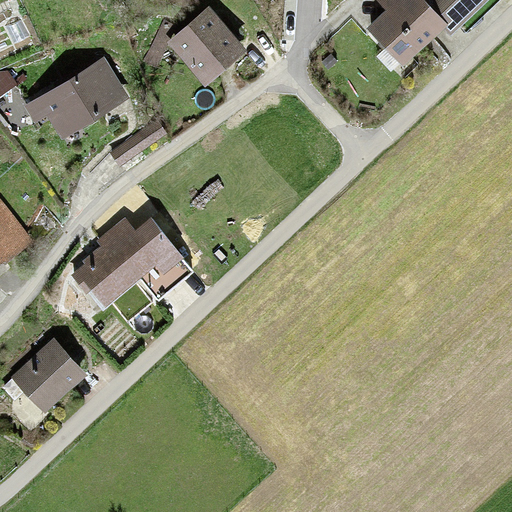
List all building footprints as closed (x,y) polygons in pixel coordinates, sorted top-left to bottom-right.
[(380,0),(390,10),(371,28),(387,45),(395,38),(409,53),(442,22),(449,30),(480,0),(380,0)] [(175,39),(205,73),(236,47),(206,12),(175,39)] [(144,61),(151,65),(173,24),(165,20),(144,61)] [(63,134),(123,97),(100,61),(40,97),(63,134)] [(111,151),(120,164),(165,132),(156,120),(132,137),(111,151)] [(0,203),(0,260),(28,239),(0,203)] [(89,264),(75,276),(85,287),(90,283),(104,299),(136,272),(157,297),(192,268),(158,225),(141,239),(125,220),(100,241),(104,247),(86,261),(89,264)] [(17,374),(47,406),(81,373),(51,342),(17,374)]
